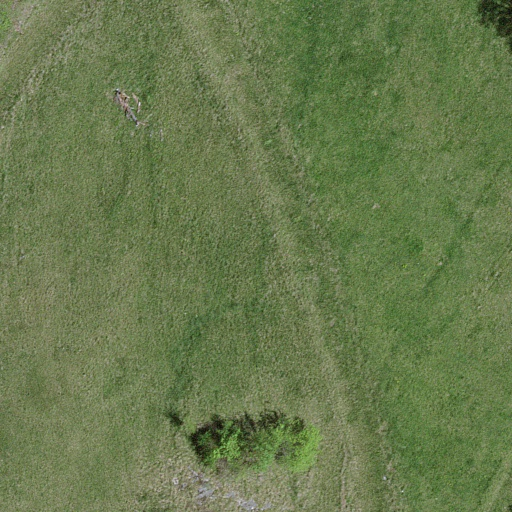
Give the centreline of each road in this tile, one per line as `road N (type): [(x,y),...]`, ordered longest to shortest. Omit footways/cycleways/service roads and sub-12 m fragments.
road 1 (track): [(243,0),(355,390),(361,511)]
road 2 (track): [(0,136),(36,26),(58,0)]
